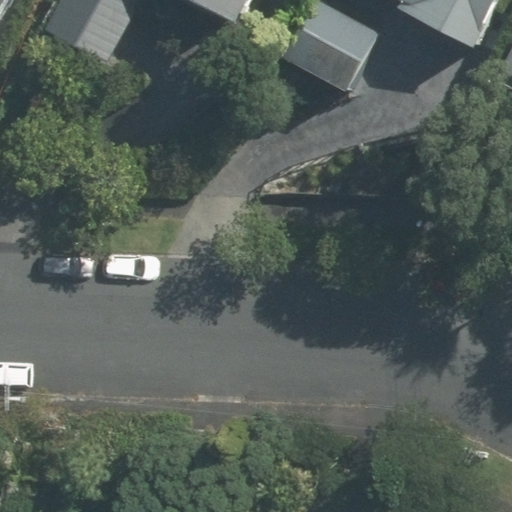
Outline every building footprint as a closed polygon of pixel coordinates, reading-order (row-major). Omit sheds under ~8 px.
[(0,0),(0,73),(36,0),(0,0)] [(66,0),(55,26),(129,61),(157,0),(193,0),(259,31),(273,0),(66,0)] [(387,36),(324,0),(289,62),(352,98),(387,36)] [(409,0),(406,7),(489,44),(508,0),(409,0)] [(303,511),(289,495),(269,511),(303,511)]
